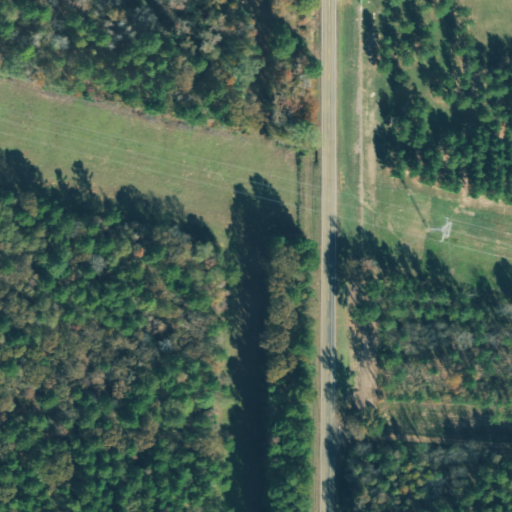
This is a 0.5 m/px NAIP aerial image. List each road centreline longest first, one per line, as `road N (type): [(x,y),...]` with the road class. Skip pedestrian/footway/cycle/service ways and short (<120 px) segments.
road 1 (tertiary): [(331,0),(329,511)]
road 2 (residential): [(330,438),(511,442)]
